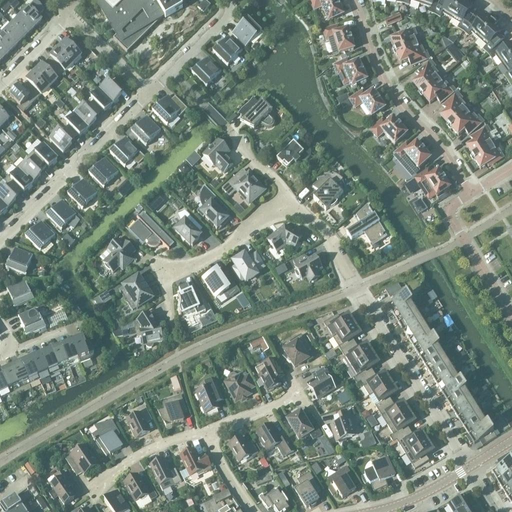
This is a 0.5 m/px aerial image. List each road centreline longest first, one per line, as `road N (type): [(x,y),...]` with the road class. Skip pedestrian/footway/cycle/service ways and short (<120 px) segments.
road 1 (residential): [(468,468),(324,231),(292,207)]
road 2 (residential): [(471,194),(384,81),(351,0)]
road 3 (residential): [(0,243),(149,94)]
road 4 (residential): [(511,316),(449,216),(471,194)]
road 5 (residential): [(165,267),(201,260),(259,218),(292,207)]
road 6 (residential): [(92,490),(158,444),(204,431)]
road 7 (residential): [(149,94),(228,15),(227,0)]
